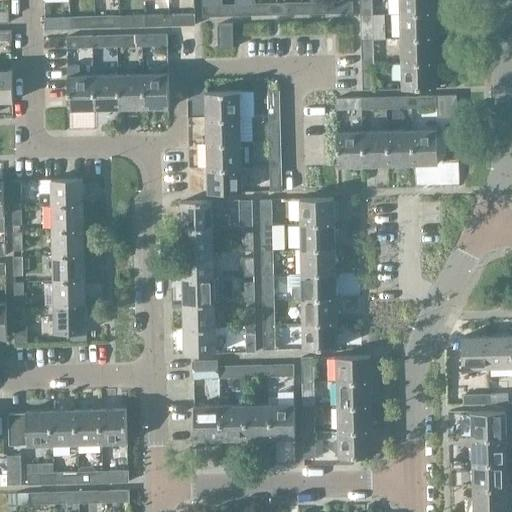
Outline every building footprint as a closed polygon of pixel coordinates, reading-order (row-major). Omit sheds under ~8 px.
[(359,0),(360,14),(372,14),(371,0),(359,0)] [(434,12),(433,0),(399,0),(400,13),(434,12)] [(302,15),(327,14),(327,2),(302,3),(302,15)] [(352,2),(327,2),(327,14),(352,13),(352,2)] [(302,3),(277,4),(278,15),(302,15),(302,3)] [(227,17),(252,16),(252,4),(227,5),(227,17)] [(252,16),(278,15),(277,4),(252,4),(252,16)] [(227,17),(227,5),(202,6),(203,17),(227,17)] [(8,12),(0,11),(0,23),(9,24),(8,12)] [(400,13),(401,38),(435,37),(434,12),(400,13)] [(144,27),(169,26),(168,15),(162,15),(162,14),(144,14),(144,15),(144,27)] [(169,26),(195,26),(194,14),(168,15),(169,26)] [(360,14),(361,39),(373,39),(372,14),(360,14)] [(119,28),(144,27),(144,15),(119,16),(119,28)] [(119,16),(94,17),(95,28),(119,28),(119,16)] [(45,30),(69,29),(68,17),(45,18),(45,30)] [(95,28),(94,17),(68,17),(69,29),(95,28)] [(218,48),(232,48),(232,25),(217,25),(218,48)] [(0,40),(11,40),(11,31),(0,31),(0,40)] [(142,47),(168,46),(167,34),(142,35),(142,47)] [(117,48),(142,47),(142,35),(117,36),(117,48)] [(92,36),(67,37),(67,49),(92,48),(92,36)] [(92,48),(117,48),(117,36),(92,36),(92,48)] [(401,38),(402,63),(435,62),(435,37),(401,38)] [(361,39),(362,64),(374,64),(373,39),(361,39)] [(402,88),(436,87),(435,62),(402,63),(402,88)] [(362,91),(374,90),(374,64),(362,64),(362,91)] [(11,71),(0,70),(0,101),(12,101),(11,71)] [(168,74),(143,75),(144,108),(169,107),(168,74)] [(118,75),(93,76),(93,109),(118,108),(118,75)] [(118,108),(144,108),(143,75),(118,75),(118,108)] [(68,109),(93,109),(93,76),(67,77),(68,109)] [(239,117),(238,91),(205,92),(206,117),(239,117)] [(267,91),(268,116),(280,115),(279,91),(267,91)] [(436,96),(410,97),(410,109),(436,108),(436,96)] [(385,97),(360,98),(361,110),(385,109),(385,97)] [(385,109),(410,109),(410,97),(385,97),(385,109)] [(336,111),(361,110),(360,98),(336,99),(336,111)] [(89,110),(69,110),(70,125),(90,124),(89,110)] [(281,140),(280,115),(268,116),(269,141),(281,140)] [(240,142),(239,117),(206,117),(207,143),(240,142)] [(412,165),(437,164),(436,129),(411,130),(412,165)] [(411,130),(386,131),(387,165),(412,165),(411,130)] [(337,166),(362,166),(361,131),(336,132),(337,166)] [(362,166),(387,165),(386,131),(361,131),(362,166)] [(269,141),(269,166),(281,165),(281,140),(269,141)] [(207,143),(207,168),(240,167),(240,142),(207,143)] [(281,165),(269,166),(270,192),(282,192),(281,165)] [(208,193),(241,192),(240,167),(207,168),(208,193)] [(51,180),(52,206),(83,205),(82,179),(51,180)] [(21,181),(15,181),(11,181),(12,207),(22,207),(21,181)] [(299,199),(300,224),(334,223),(333,198),(299,199)] [(260,200),(261,225),(273,224),(272,200),(260,200)] [(180,202),(181,228),(212,227),(211,201),(180,202)] [(52,231),(84,230),(83,205),(52,206),(52,231)] [(22,226),(22,207),(12,207),(12,226),(22,226)] [(253,226),(252,207),(243,208),(243,226),(253,226)] [(300,224),(301,249),(335,248),(334,223),(300,224)] [(261,225),(261,250),(273,250),(273,224),(261,225)] [(212,227),(181,228),(181,253),(212,252),(212,227)] [(84,256),(84,230),(52,231),(53,257),(84,256)] [(13,252),(23,251),(22,232),(13,233),(13,252)] [(244,251),(253,251),(253,233),(243,233),(244,251)] [(335,273),(335,248),(301,249),(301,274),(335,273)] [(274,274),(273,250),(261,250),(262,275),(274,274)] [(213,278),(212,252),(181,253),(182,278),(213,278)] [(53,257),(54,282),(85,282),(84,256),(53,257)] [(23,276),(23,257),(13,257),(13,276),(23,276)] [(244,277),(254,277),(254,258),(244,258),(244,277)] [(301,274),(302,298),(336,298),(335,273),(301,274)] [(262,275),(262,299),(274,299),(274,274),(262,275)] [(182,278),(182,304),(214,303),(213,278),(182,278)] [(24,301),(23,282),(14,283),(14,302),(24,301)] [(86,307),(85,282),(54,282),(55,308),(86,307)] [(245,302),(255,301),(254,283),(244,283),(245,302)] [(336,323),(336,298),(302,298),(303,323),(336,323)] [(262,299),(263,324),(275,324),(274,299),(262,299)] [(214,329),(214,303),(182,304),(183,329),(214,329)] [(87,333),(86,307),(55,308),(55,334),(87,333)] [(15,326),(24,326),(23,308),(14,308),(15,326)] [(245,327),(255,327),(255,308),(245,308),(245,327)] [(303,323),(303,348),(337,347),(336,323),(303,323)] [(215,354),(214,329),(183,329),(184,355),(215,354)] [(275,329),(263,329),(263,349),(275,349),(275,329)] [(246,353),(256,353),(255,334),(246,334),(246,353)] [(487,367),(511,366),(511,339),(511,335),(486,336),(487,367)] [(487,367),(486,336),(461,336),(462,368),(487,367)] [(314,368),(328,368),(328,356),(314,356),(314,368)] [(336,357),(337,382),(370,381),(369,356),(336,357)] [(314,383),(313,358),(301,358),(302,383),(314,383)] [(293,365),(269,366),(269,377),(294,376),(293,365)] [(243,366),(218,367),(218,379),(225,379),(244,378),(243,366)] [(269,377),(269,366),(243,366),(244,378),(269,377)] [(193,379),(218,379),(218,367),(193,368),(193,379)] [(371,406),(370,381),(337,382),(338,407),(371,406)] [(315,408),(314,383),(302,383),(303,408),(315,408)] [(508,394),(489,395),(489,404),(508,404),(508,394)] [(463,405),(482,404),(482,395),(463,395),(463,405)] [(295,437),(294,404),(279,404),(278,398),(269,399),(269,404),(270,438),(295,437)] [(245,439),(270,438),(269,404),(254,405),(254,400),(244,400),(244,405),(245,439)] [(195,440),(220,439),(219,405),(194,406),(195,440)] [(245,439),(244,405),(219,405),(220,439),(245,439)] [(338,407),(339,433),(372,432),(371,406),(338,407)] [(315,433),(315,408),(303,408),(303,434),(315,433)] [(100,443),(127,443),(126,409),(99,410),(100,443)] [(76,410),(51,411),(52,444),(77,444),(76,410)] [(77,444),(100,443),(99,410),(76,410),(77,444)] [(27,445),(52,444),(51,411),(26,411),(26,413),(8,413),(9,445),(27,444),(27,445)] [(470,412),(471,437),(505,436),(504,411),(470,412)] [(372,457),(372,432),(339,433),(339,458),(372,457)] [(316,458),(315,433),(303,434),(304,458),(316,458)] [(471,462),(505,461),(505,436),(471,437),(471,462)] [(506,486),(505,461),(471,462),(472,487),(506,486)] [(101,483),(101,472),(95,472),(95,468),(92,466),(81,466),(79,468),(79,472),(78,472),(78,484),(101,483)] [(128,471),(101,472),(101,483),(129,483),(128,471)] [(52,485),(78,484),(78,472),(51,473),(52,485)] [(28,485),(52,485),(51,473),(28,474),(28,485)] [(472,487),(472,511),(473,511),(506,511),(506,486),(472,487)] [(103,491),(78,492),(79,504),(104,503),(103,491)] [(129,491),(103,491),(104,503),(129,503),(129,491)] [(54,505),(79,504),(78,492),(53,493),(54,505)] [(53,493),(28,493),(17,494),(18,506),(54,505),(53,493)]
